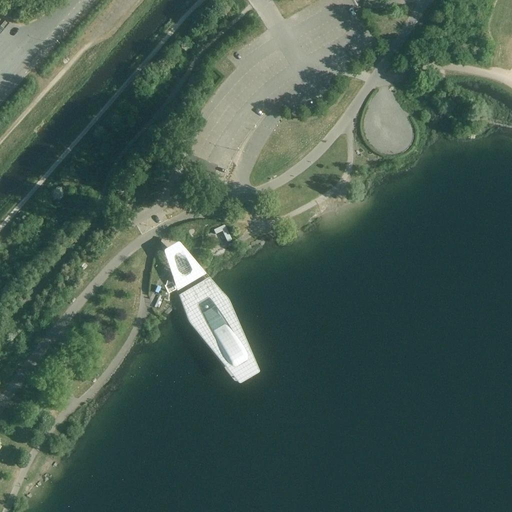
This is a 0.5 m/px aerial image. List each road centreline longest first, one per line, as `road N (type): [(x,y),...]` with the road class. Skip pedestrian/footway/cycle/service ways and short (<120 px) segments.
road 1 (unknown): [(0,337),(93,224),(111,163),(200,56),(259,0)]
road 2 (unclassified): [(88,0),(0,98)]
